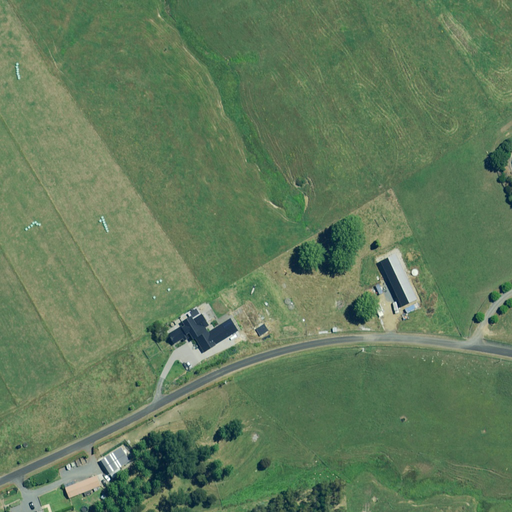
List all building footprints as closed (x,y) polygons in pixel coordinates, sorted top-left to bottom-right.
[(291,301),(291,300),(291,299),(290,298),(289,297),(288,297),(287,297),(286,297),(285,297),(284,298),(283,299),(283,300),(283,301),(283,302),(284,303),(284,304),(285,304),(286,305),(287,305),(288,305),(289,305),(289,304),(290,304),(290,303),(291,303),(291,302),(291,301)] [(189,339),(189,338),(190,337),(194,343),(196,341),(204,353),(238,331),(230,318),(208,332),(207,330),(213,326),(204,313),(209,309),(205,302),(188,313),(174,322),(178,328),(168,335),(174,345),(183,339),(185,342),(189,339)] [(296,308),(296,307),(295,306),(295,305),(294,304),(293,304),(292,304),(291,304),(290,304),(289,304),(289,305),(288,305),(288,306),(288,307),(288,308),(288,309),(288,310),(289,310),(289,311),(290,311),(290,312),(291,312),(292,312),(293,312),(294,311),(295,310),(296,309),(296,308)] [(285,316),(279,320),(282,326),(288,323),(285,316)] [(187,345),(186,344),(186,343),(185,343),(184,343),(184,342),(183,342),(182,342),(182,343),(181,343),(180,343),(180,344),(179,344),(179,345),(179,346),(179,347),(179,348),(180,349),(181,350),(182,350),(183,351),(184,350),(185,350),(186,349),(187,348),(187,347),(187,346),(187,345)] [(176,350),(172,345),(168,348),(171,353),(176,350)] [(102,485),(98,475),(66,488),(70,498),(84,492),(86,496),(92,494),(90,490),(102,485)]
